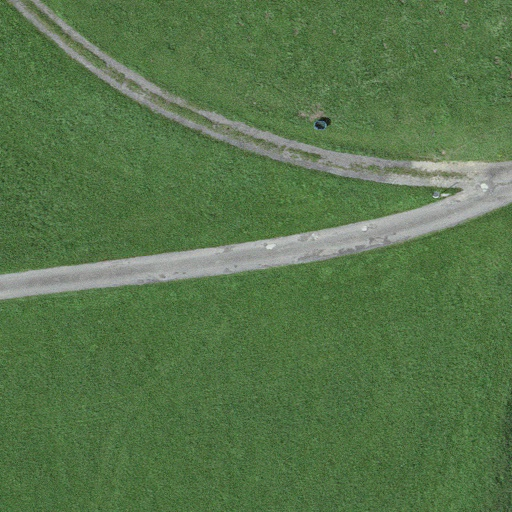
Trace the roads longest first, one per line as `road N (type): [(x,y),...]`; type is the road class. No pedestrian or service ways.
road 1 (track): [(20,0),(170,101),(333,161),(511,178)]
road 2 (unclassified): [(511,186),(408,224),(267,254),(0,289)]
